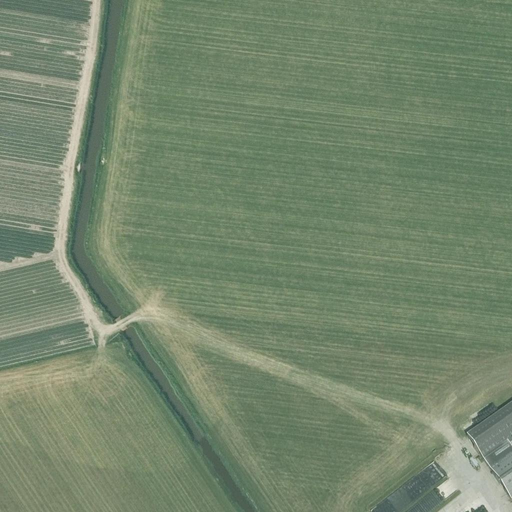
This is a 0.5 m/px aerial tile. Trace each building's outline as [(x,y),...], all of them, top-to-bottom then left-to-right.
[(485,463),(511,443),(511,404),(466,437),(485,463)] [(509,445),(485,463),(487,466),(493,474),(511,501),(511,500),(511,449),(509,445)] [(454,510),(464,498),(458,493),(448,504),(454,510)] [(370,509),(371,511),(388,511),(394,508),(386,497),(370,509)] [(417,511),(418,510),(413,503),(401,511),(417,511)]
